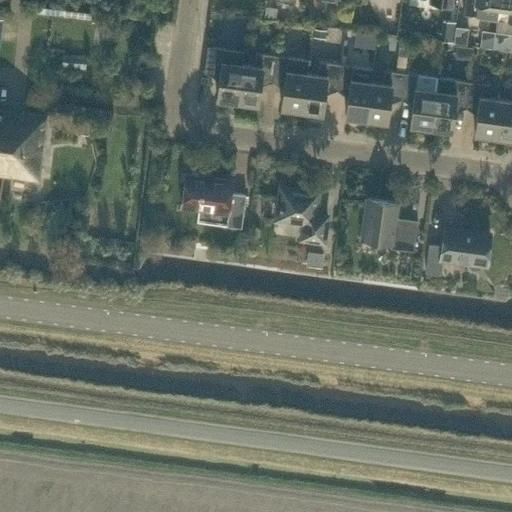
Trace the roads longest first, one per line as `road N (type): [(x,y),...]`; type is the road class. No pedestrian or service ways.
road 1 (secondary): [(511,375),(0,306)]
road 2 (unclassified): [(511,473),(0,404)]
road 3 (residential): [(511,182),(505,172),(179,124),(194,0)]
